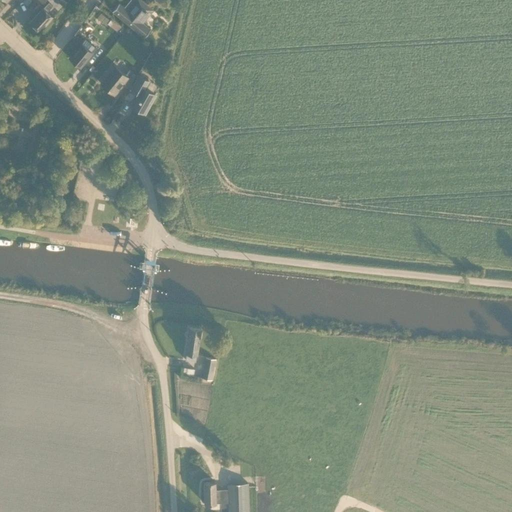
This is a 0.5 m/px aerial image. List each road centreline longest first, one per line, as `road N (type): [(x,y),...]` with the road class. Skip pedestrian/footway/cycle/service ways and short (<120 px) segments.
road 1 (unclassified): [(151,242),(511,284)]
road 2 (unclassified): [(174,511),(162,375),(143,320),(151,242)]
road 3 (unclassified): [(151,242),(151,198),(132,155),(40,67)]
